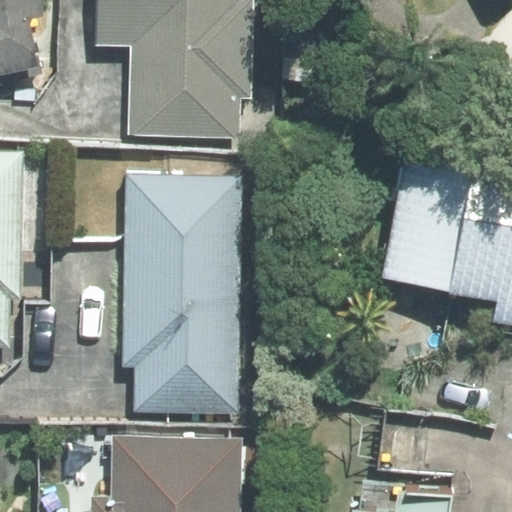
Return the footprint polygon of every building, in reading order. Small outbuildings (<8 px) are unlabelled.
[(0,0),(0,68),(35,62),(23,0),(0,0)] [(90,0),(90,29),(125,29),(123,124),(237,128),(239,86),(248,86),(249,0),(90,0)] [(511,0),(486,0),(465,19),(511,71),(511,0)] [(511,144),(402,122),(377,248),(496,273),(489,304),(511,308),(511,144)] [(19,134),(0,133),(0,338),(8,338),(8,286),(20,286),(19,134)] [(132,351),(131,404),(233,406),(238,157),(120,155),(116,350),(132,351)] [(252,286),(273,286),(273,258),(252,258),(252,286)] [(85,483),(85,511),(236,511),(238,423),(108,421),(107,483),(85,483)] [(438,511),(445,464),(390,457),(387,487),(344,482),(340,511),(438,511)]
